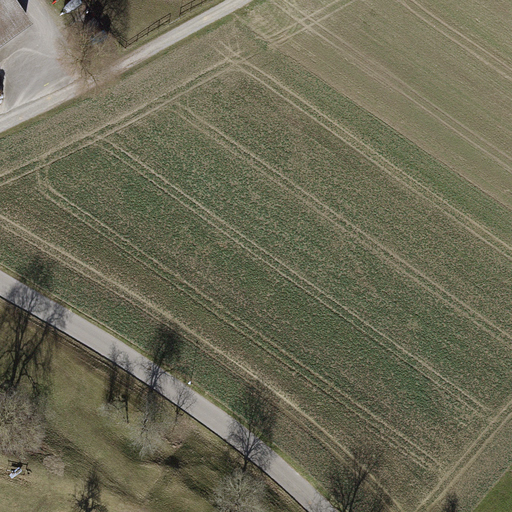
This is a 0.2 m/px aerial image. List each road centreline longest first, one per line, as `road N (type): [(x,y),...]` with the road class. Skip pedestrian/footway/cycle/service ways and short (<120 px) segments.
road 1 (residential): [(0,284),(268,460),(320,511)]
road 2 (track): [(240,0),(0,127)]
